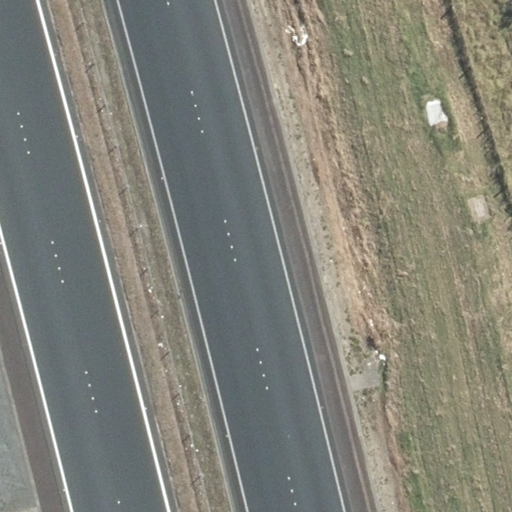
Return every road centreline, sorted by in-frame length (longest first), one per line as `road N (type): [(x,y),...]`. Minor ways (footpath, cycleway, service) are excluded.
road 1 (motorway): [(166,0),(296,511)]
road 2 (motorway): [(120,511),(0,46)]
